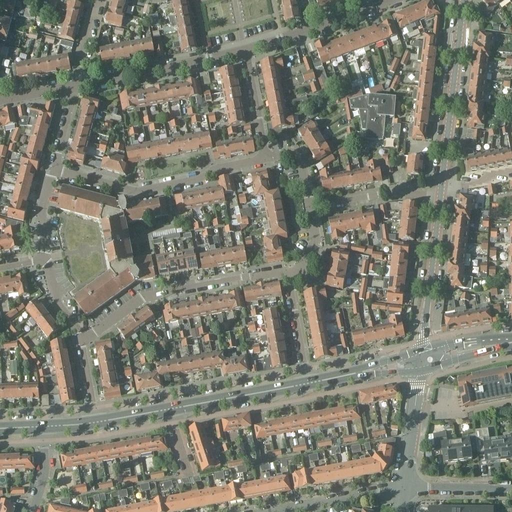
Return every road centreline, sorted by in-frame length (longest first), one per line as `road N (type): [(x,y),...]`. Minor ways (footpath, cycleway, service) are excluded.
road 1 (residential): [(86,342),(128,304),(288,275)]
road 2 (residential): [(55,170),(132,192),(265,158)]
road 3 (primary): [(97,422),(307,384)]
road 4 (tertiary): [(463,0),(441,186)]
road 5 (residential): [(77,85),(244,50)]
road 6 (tertiary): [(440,197),(422,350)]
road 7 (residential): [(244,50),(374,5)]
road 8 (residential): [(271,511),(404,490)]
road 9 (residential): [(309,208),(395,191),(440,197)]
road 10 (residential): [(404,490),(420,370)]
